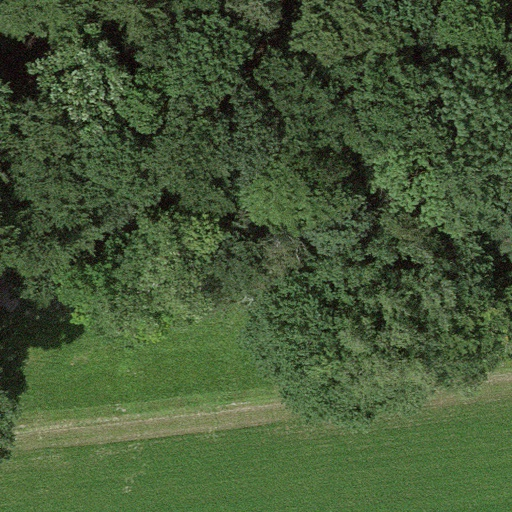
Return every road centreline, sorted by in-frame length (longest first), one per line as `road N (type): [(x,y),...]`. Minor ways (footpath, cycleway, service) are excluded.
road 1 (track): [(0,277),(171,292),(378,219),(511,148)]
road 2 (track): [(0,171),(17,81),(63,0)]
